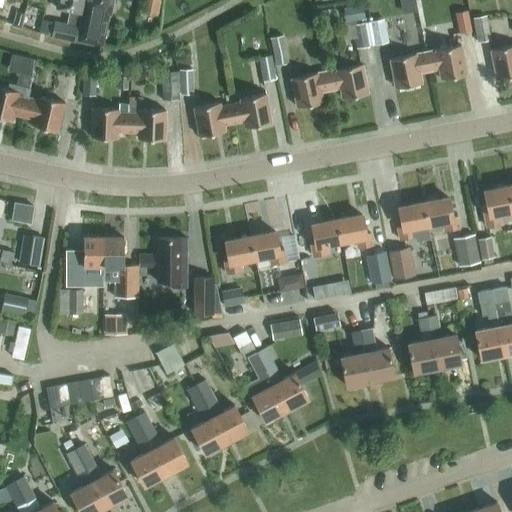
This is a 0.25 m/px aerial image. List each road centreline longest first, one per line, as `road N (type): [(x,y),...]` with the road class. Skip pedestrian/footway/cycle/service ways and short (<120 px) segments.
road 1 (residential): [(0,164),(155,188),(511,123)]
road 2 (residential): [(350,511),(511,454)]
